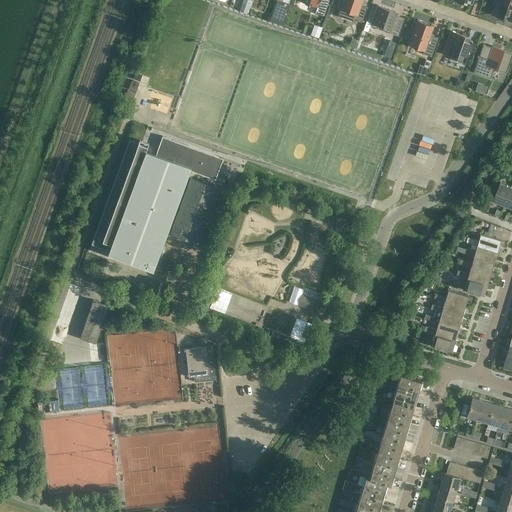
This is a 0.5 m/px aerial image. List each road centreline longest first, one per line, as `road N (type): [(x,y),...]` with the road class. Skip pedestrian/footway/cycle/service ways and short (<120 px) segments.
road 1 (residential): [(445,367),(341,333),(387,221),(443,190),(511,87)]
road 2 (track): [(0,175),(62,0)]
road 3 (residential): [(402,511),(445,367)]
